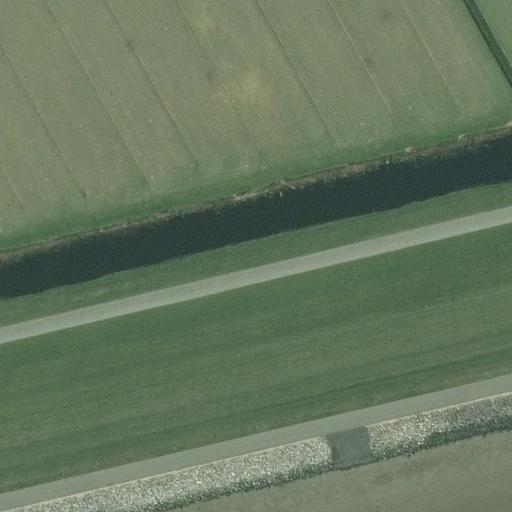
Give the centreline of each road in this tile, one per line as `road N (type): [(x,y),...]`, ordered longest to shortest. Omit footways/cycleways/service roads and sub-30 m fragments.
road 1 (unclassified): [(511,223),(0,343)]
road 2 (unclassified): [(19,511),(511,395)]
